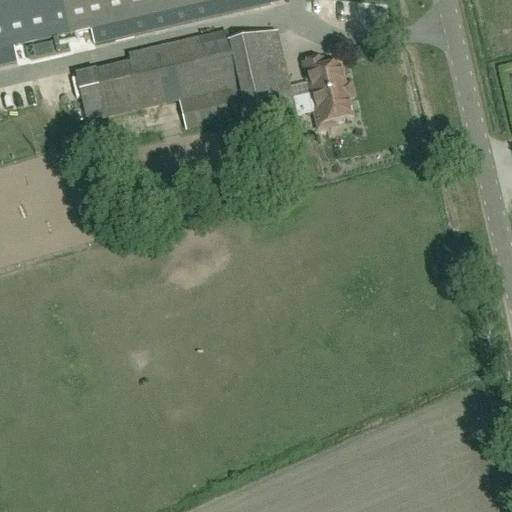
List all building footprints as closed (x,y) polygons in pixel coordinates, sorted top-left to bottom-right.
[(0,0),(0,51),(222,0),(0,0)] [(132,70),(98,78),(76,83),(86,125),(181,103),(188,132),(246,119),(249,130),(314,114),(318,134),(335,130),(334,126),(352,122),(340,69),(324,73),(322,63),(304,67),(308,84),(311,83),(314,98),(293,103),(277,35),(230,46),(228,35),(130,58),(132,70)] [(51,120),(49,108),(28,113),(30,125),(51,120)] [(35,126),(39,136),(55,130),(51,120),(35,126)] [(233,185),(250,182),(245,158),(227,162),(233,185)]
